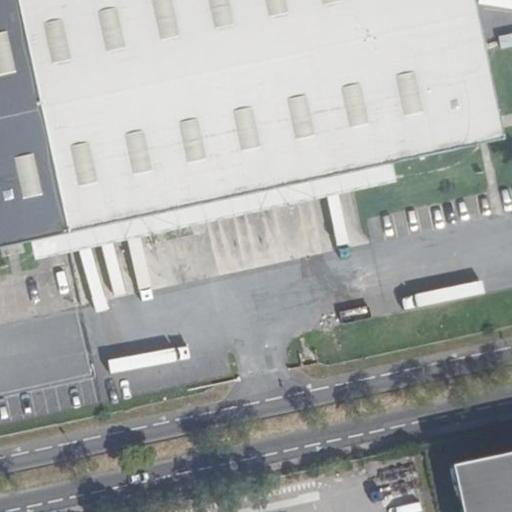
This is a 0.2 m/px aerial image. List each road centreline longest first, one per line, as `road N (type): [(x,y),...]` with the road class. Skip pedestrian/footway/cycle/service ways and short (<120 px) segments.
road 1 (unclassified): [(0,509),(511,399)]
road 2 (unclassified): [(511,353),(0,463)]
road 3 (unknown): [(368,511),(348,491),(309,484),(178,511)]
